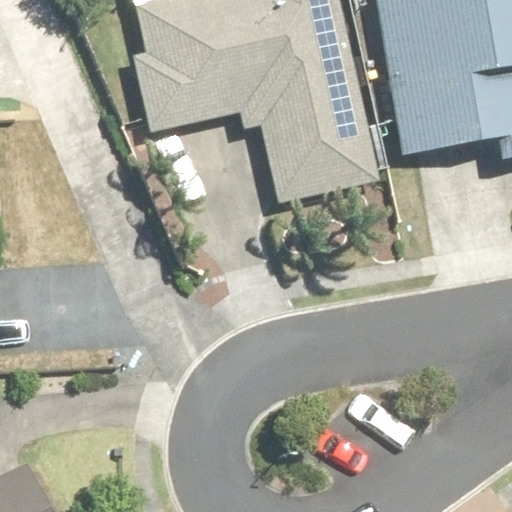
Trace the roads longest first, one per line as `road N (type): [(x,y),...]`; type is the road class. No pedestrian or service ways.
road 1 (residential): [(243,511),(219,464),(228,406),(251,378),(286,360),(347,354)]
road 2 (residential): [(347,354),(511,337)]
road 3 (residential): [(511,415),(383,511)]
